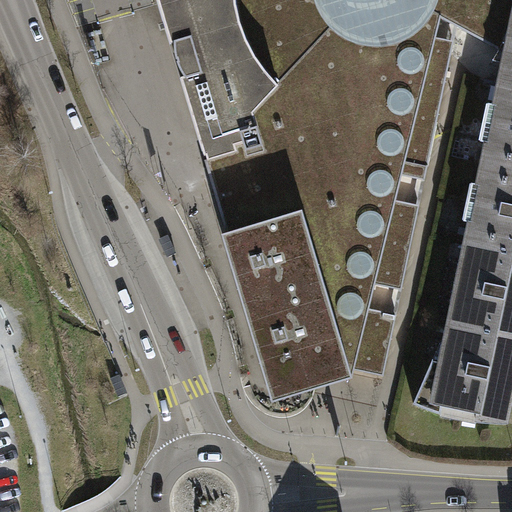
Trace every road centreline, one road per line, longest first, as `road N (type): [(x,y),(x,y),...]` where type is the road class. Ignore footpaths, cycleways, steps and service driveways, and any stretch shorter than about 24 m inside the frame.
road 1 (secondary): [(13,0),(181,393),(198,451)]
road 2 (residential): [(511,492),(256,495)]
road 3 (track): [(50,511),(35,410),(0,340)]
